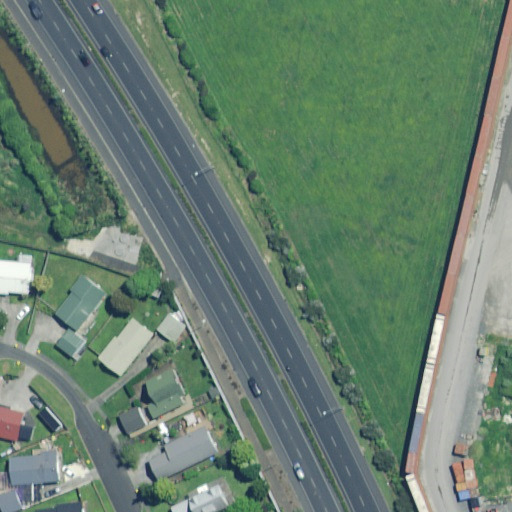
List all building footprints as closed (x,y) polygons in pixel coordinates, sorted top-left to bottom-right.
[(121,240),(121,241),(122,242),(123,243),(124,243),(126,243),(127,242),(128,241),(128,240),(129,239),(128,237),(128,236),(127,235),(126,235),(124,235),(123,235),(122,236),(121,237),(120,238),(121,240)] [(115,252),(116,253),(117,254),(118,255),(119,255),(121,255),(122,254),(123,253),(123,252),(124,251),(123,250),(123,248),(122,248),(121,247),(119,247),(118,247),(117,248),(116,249),(115,251),(115,252)] [(34,257),(19,255),(19,263),(0,261),(0,291),(31,294),(34,257)] [(108,296),(85,278),(57,314),(80,332),(108,296)] [(126,322),(115,314),(110,321),(121,329),(126,322)] [(186,328),(171,315),(159,330),(174,343),(186,328)] [(155,334),(135,319),(120,339),(118,337),(101,359),(122,376),(155,334)] [(85,342),(69,330),(58,346),(74,357),(85,342)] [(188,403),(172,371),(148,383),(152,393),(142,398),(153,421),(188,403)] [(25,413),(0,407),(0,437),(19,442),(25,413)] [(146,427),(137,409),(120,417),(129,436),(146,427)] [(218,454),(205,427),(166,445),(169,451),(150,460),(160,482),(218,454)] [(60,482),(57,455),(10,459),(13,486),(60,482)] [(219,511),(236,504),(224,478),(198,491),(200,496),(173,509),(174,511),(219,511)] [(17,511),(23,510),(17,490),(0,495),(0,503),(2,511),(17,511)] [(83,511),(83,503),(59,506),(59,508),(38,511),(37,511),(83,511)]
